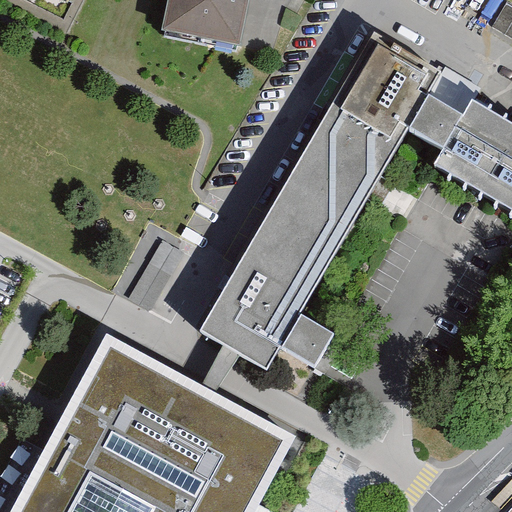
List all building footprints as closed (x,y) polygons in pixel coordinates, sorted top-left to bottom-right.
[(48,0),(68,9),(72,0),(48,0)] [(251,0),(170,0),(162,41),(240,57),(251,0)] [(492,26),(511,37),(511,5),(506,2),(492,26)] [(511,116),(378,37),(207,325),(279,368),(292,348),(332,372),(355,333),(317,311),(300,340),(292,335),(405,146),(511,209),(511,116)] [(108,327),(5,511),(253,511),(298,431),(108,327)]
